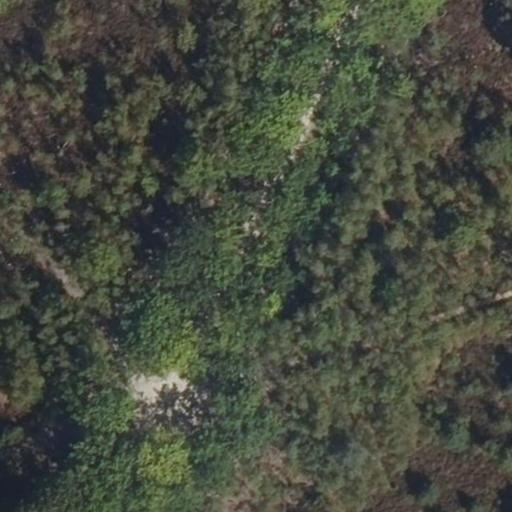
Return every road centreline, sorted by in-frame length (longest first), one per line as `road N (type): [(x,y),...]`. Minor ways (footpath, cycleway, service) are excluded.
road 1 (track): [(160,394),(349,0)]
road 2 (track): [(160,394),(511,290)]
road 3 (track): [(160,394),(0,217)]
road 4 (track): [(0,441),(160,394)]
road 5 (track): [(108,511),(160,394)]
